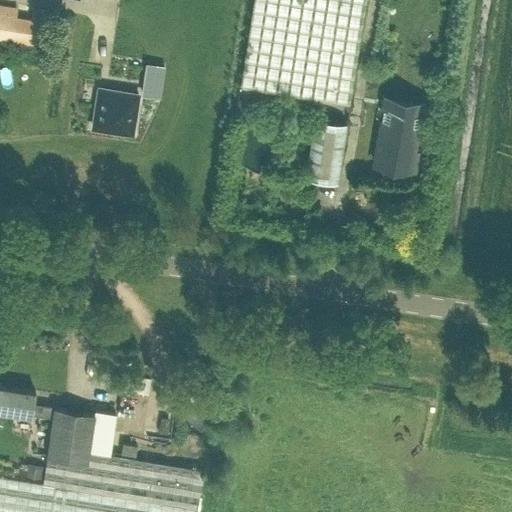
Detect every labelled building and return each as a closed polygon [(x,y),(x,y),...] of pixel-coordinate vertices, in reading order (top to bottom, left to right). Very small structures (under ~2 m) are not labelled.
[(253,0),(240,86),(348,103),(364,0),(253,0)] [(30,21),(16,19),(17,11),(0,8),(0,36),(43,44),(49,12),(32,10),(30,21)] [(143,94),(159,96),(160,87),(144,84),(143,94)] [(99,87),(92,127),(132,133),(138,93),(99,87)] [(238,103),(254,105),(256,91),(240,88),(238,103)] [(385,101),(376,157),(417,164),(420,146),(415,145),(421,107),(385,101)] [(305,177),(336,182),(345,122),(314,117),(305,177)] [(149,393),(151,377),(123,373),(120,389),(149,393)] [(42,481),(197,506),(203,468),(160,462),(110,453),(116,411),(96,408),(95,411),(54,404),(54,406),(32,402),(34,390),(0,385),(0,384),(0,409),(31,415),(31,413),(38,414),(52,416),(46,453),(42,481)] [(135,454),(137,443),(122,441),(121,451),(135,454)] [(29,463),(27,477),(41,480),(43,466),(29,463)] [(195,511),(197,506),(42,481),(0,473),(0,511),(195,511)]
